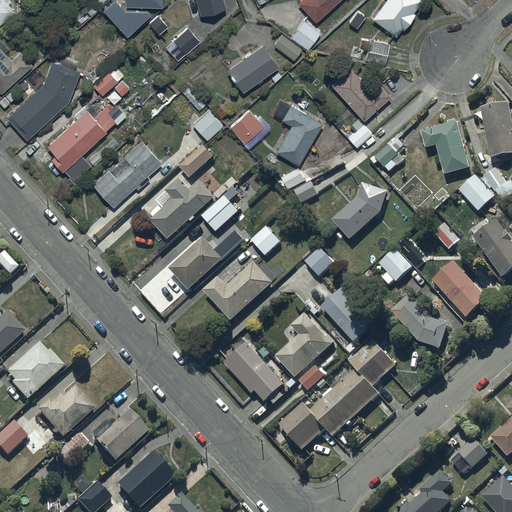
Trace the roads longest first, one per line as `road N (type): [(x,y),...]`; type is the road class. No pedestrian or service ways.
road 1 (residential): [(290,511),(0,189)]
road 2 (residential): [(327,511),(511,342)]
